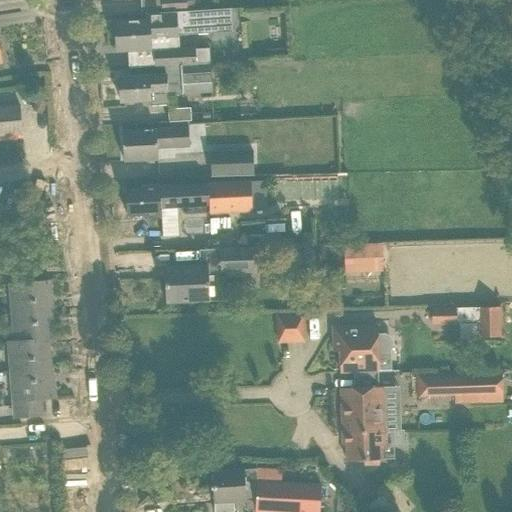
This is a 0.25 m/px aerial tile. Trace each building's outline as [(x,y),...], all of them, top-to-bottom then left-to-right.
[(171,0),(161,1),(162,13),(194,11),(194,10),(193,1),(187,2),(186,0),(171,0)] [(211,33),(210,9),(194,10),(194,11),(162,13),(146,14),(146,21),(115,22),(116,50),(150,48),(149,36),(167,35),(197,33),(211,33)] [(195,49),(155,51),(155,67),(164,66),(181,65),(195,64),(210,64),(209,49),(195,49)] [(139,76),(119,77),(120,102),(140,101),(149,101),(149,106),(168,105),(167,94),(183,94),(183,93),(211,92),(210,72),(210,64),(195,64),(181,65),(164,66),(165,75),(139,76)] [(35,102),(32,108),(41,113),(46,103),(37,99),(35,102)] [(0,136),(22,134),(19,106),(0,107),(0,136)] [(167,109),(168,122),(190,121),(190,107),(167,109)] [(157,159),(157,148),(173,147),(172,129),(156,130),(122,132),(123,161),(143,160),(157,159)] [(253,176),(252,151),(210,152),(210,177),(253,176)] [(276,201),(337,200),(337,177),(275,178),(276,201)] [(184,187),(159,188),(159,185),(141,186),(141,189),(125,190),(127,216),(143,215),(143,218),(161,217),(160,208),(209,205),(209,213),(252,211),(250,182),(184,185),(184,187)] [(386,242),(356,243),(357,271),(387,270),(386,242)] [(220,273),(255,272),(254,247),(219,249),(220,273)] [(164,267),(165,303),(209,301),(208,266),(164,267)] [(13,284),(15,313),(52,310),(50,281),(13,284)] [(455,322),(454,308),(454,307),(431,308),(432,327),(442,327),(442,332),(455,331),(455,322)] [(499,336),(498,307),(454,308),(455,322),(479,321),(479,336),(499,336)] [(12,343),(48,340),(54,340),(52,310),(15,313),(18,342),(12,342),(12,343)] [(304,313),(276,314),(277,328),(305,327),(304,313)] [(391,339),(390,336),(387,333),(383,332),(377,332),(377,326),(338,327),(339,336),(333,336),(333,352),(339,351),(340,373),(379,371),(379,368),(390,367),(388,347),(390,344),(391,343),(391,339)] [(12,343),(14,372),(51,370),(48,340),(12,343)] [(51,370),(14,372),(17,417),(42,416),(40,399),(55,397),(53,381),(51,381),(51,370)] [(416,373),(417,396),(467,394),(466,371),(416,373)] [(340,388),(342,434),(385,432),(384,431),(383,387),(340,388)] [(403,445),(402,431),(384,431),(385,432),(342,434),(342,445),(346,445),(346,462),(364,461),(364,465),(379,464),(379,460),(382,460),(382,446),(403,445)] [(335,511),(337,486),(321,485),(257,481),(256,469),(211,471),(212,485),(210,485),(210,489),(213,489),(213,503),(214,503),(214,511),(233,511),(233,502),(246,501),(246,511),(255,510),(255,511),(256,511),(335,511)]
